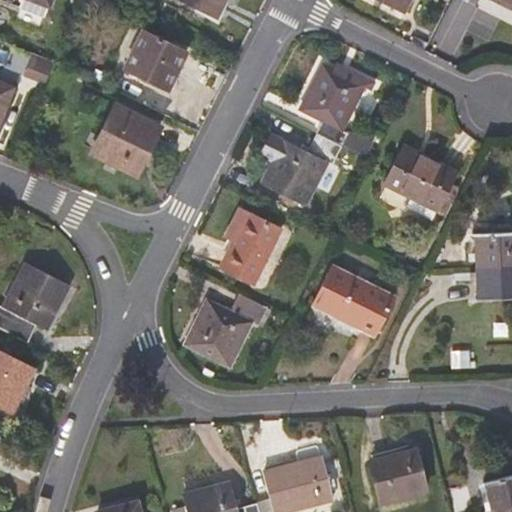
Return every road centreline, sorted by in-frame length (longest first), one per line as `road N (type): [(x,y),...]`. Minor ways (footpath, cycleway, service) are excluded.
road 1 (residential): [(141,287),(170,367),(206,394),(458,394),(511,406)]
road 2 (residential): [(290,0),(175,226)]
road 3 (residential): [(290,0),(495,100)]
road 4 (residential): [(125,324),(82,415),(50,511)]
